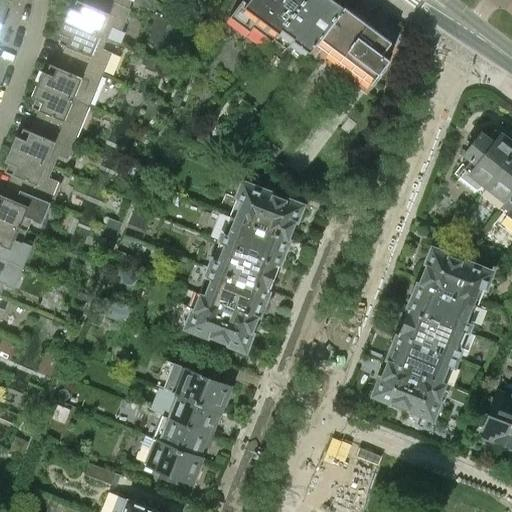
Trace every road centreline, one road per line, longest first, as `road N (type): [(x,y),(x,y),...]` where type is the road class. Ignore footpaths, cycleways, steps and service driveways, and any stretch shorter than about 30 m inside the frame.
road 1 (residential): [(312,414),(470,28)]
road 2 (residential): [(511,491),(312,414)]
road 3 (residential): [(38,0),(31,47),(0,134)]
